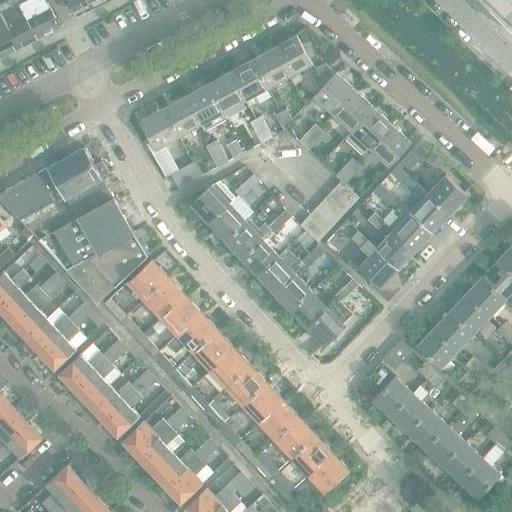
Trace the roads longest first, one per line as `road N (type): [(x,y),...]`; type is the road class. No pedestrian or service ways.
road 1 (residential): [(102,107),(168,219),(327,393)]
road 2 (residential): [(511,189),(312,0)]
road 3 (residential): [(327,393),(511,190)]
road 4 (residential): [(102,107),(287,0)]
road 5 (residential): [(363,511),(394,473),(327,393)]
road 6 (residential): [(211,0),(80,69)]
